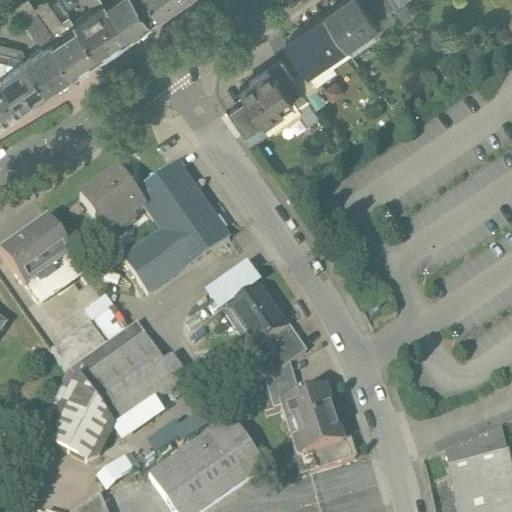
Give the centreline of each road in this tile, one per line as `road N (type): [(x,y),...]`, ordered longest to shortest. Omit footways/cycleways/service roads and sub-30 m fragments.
road 1 (residential): [(409,511),(359,361),(166,65)]
road 2 (residential): [(203,0),(74,89),(84,122)]
